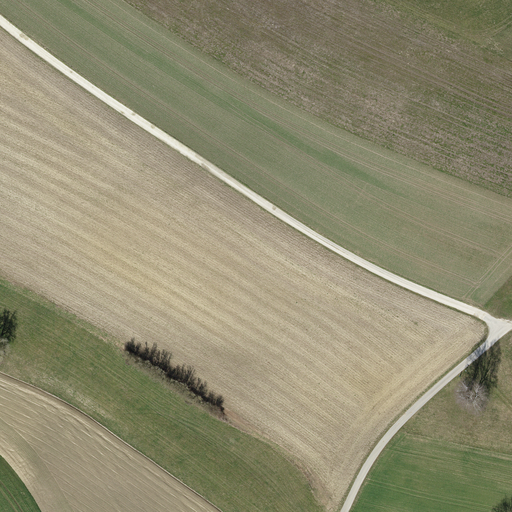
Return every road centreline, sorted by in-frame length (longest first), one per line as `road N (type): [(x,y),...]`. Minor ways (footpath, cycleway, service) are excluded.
road 1 (track): [(0,15),(318,238),(503,329)]
road 2 (track): [(344,511),(388,436),(503,329)]
